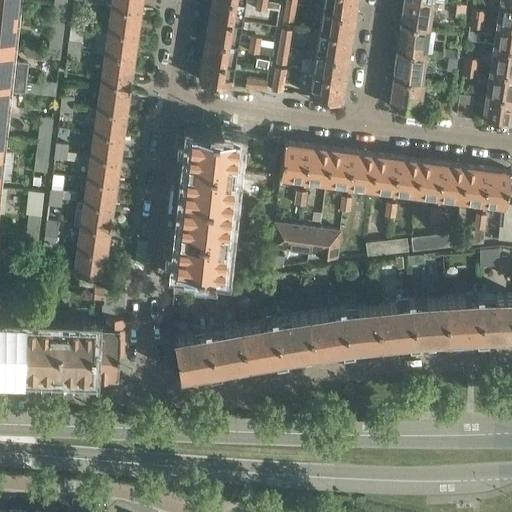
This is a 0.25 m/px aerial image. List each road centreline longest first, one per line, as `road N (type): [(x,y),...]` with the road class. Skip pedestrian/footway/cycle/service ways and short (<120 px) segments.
road 1 (tertiary): [(511,441),(0,434)]
road 2 (residential): [(511,355),(146,394)]
road 3 (tertiary): [(191,462),(298,472),(511,473)]
road 4 (residential): [(171,98),(147,293),(146,394)]
road 5 (residential): [(171,98),(364,124)]
road 6 (tertiary): [(0,441),(191,462)]
road 7 (residential): [(0,482),(154,500)]
road 8 (residential): [(364,124),(511,144)]
road 9 (residential): [(146,394),(0,391)]
road 10 (residential): [(382,0),(364,124)]
